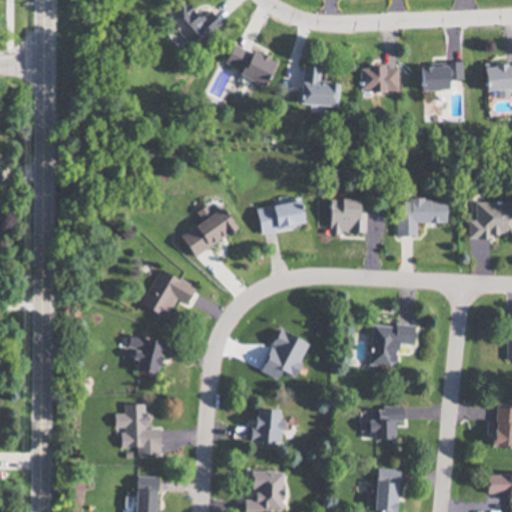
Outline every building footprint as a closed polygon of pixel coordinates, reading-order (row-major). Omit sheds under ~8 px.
[(162,19),(190,50),(218,25),(206,12),(198,19),(182,1),(162,19)] [(271,64),(231,44),(219,68),(259,88),(271,64)] [(445,82),(458,82),(458,65),(414,66),(415,92),(445,92),(445,82)] [(511,66),(479,67),(480,92),(511,91),(511,66)] [(335,86),(315,84),(316,68),(297,67),(294,106),(333,109),(335,86)] [(354,68),(354,93),(395,93),(395,68),(354,68)] [(444,201),(399,200),(399,221),(394,221),(394,237),(414,237),(414,224),(444,224),(444,201)] [(251,211),(257,236),(300,226),(294,201),(251,211)] [(325,235),(363,235),(363,201),(325,201),(325,235)] [(511,203),(471,203),(471,221),(466,221),(466,240),(511,239),(511,203)] [(230,233),(217,211),(175,235),(188,257),(230,233)] [(171,300),(183,306),(192,287),(153,270),(136,309),(162,320),(171,300)] [(368,325),(366,366),(392,367),(393,345),(409,346),(410,327),(368,325)] [(161,360),(164,346),(133,340),(126,373),(151,378),(154,359),(161,360)] [(156,430),(142,430),(142,405),(120,405),(120,415),(110,415),(110,429),(117,429),(117,449),(134,449),(134,455),(157,455),(156,430)] [(511,436),(511,407),(492,405),(486,446),(510,450),(511,436)] [(388,422),(399,422),(399,406),(363,406),(363,440),(388,440),(388,422)] [(245,441),(275,445),(280,412),(249,408),(245,441)] [(369,511),(393,511),(395,469),(371,468),(369,511)] [(262,511),(263,511),(279,511),(280,472),(248,472),(248,499),(239,499),(239,511),(262,511)] [(511,511),(511,474),(483,474),(483,494),(504,494),(504,511),(511,511)] [(152,511),(154,478),(130,477),(128,511),(152,511)]
